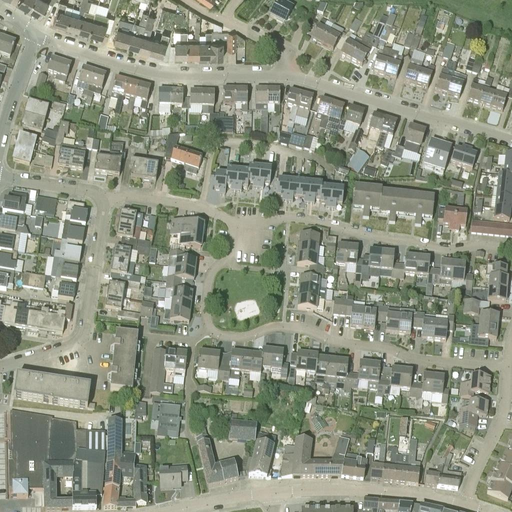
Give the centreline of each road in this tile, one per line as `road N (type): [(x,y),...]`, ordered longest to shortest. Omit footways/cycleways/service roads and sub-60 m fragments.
road 1 (residential): [(507,368),(298,328),(241,337),(207,330),(210,275),(230,264),(232,221)]
road 2 (residential): [(511,246),(447,249),(327,222),(232,221)]
road 3 (residential): [(283,78),(147,74),(36,35)]
road 4 (residential): [(511,139),(283,78)]
road 5 (residential): [(0,368),(81,339),(107,195)]
road 6 (residential): [(464,505),(361,490),(271,493)]
road 7 (residential): [(464,505),(504,409),(507,368)]
road 8 (residential): [(283,78),(281,48),(183,0)]
road 9 (residential): [(232,221),(169,200),(107,195)]
